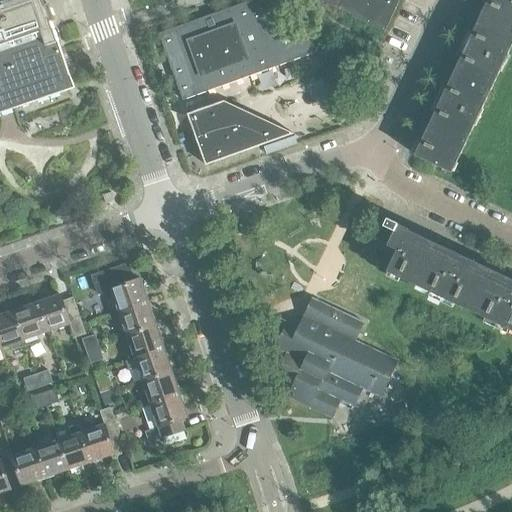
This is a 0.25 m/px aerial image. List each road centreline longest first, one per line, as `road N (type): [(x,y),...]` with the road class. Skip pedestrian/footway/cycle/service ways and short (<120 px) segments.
road 1 (residential): [(259,454),(170,212)]
road 2 (residential): [(170,212),(96,0)]
road 3 (residential): [(170,212),(370,153)]
road 4 (residential): [(0,270),(170,212)]
road 5 (residential): [(370,153),(453,0)]
road 6 (residential): [(98,511),(259,454)]
road 7 (residential): [(370,153),(401,185),(511,236)]
